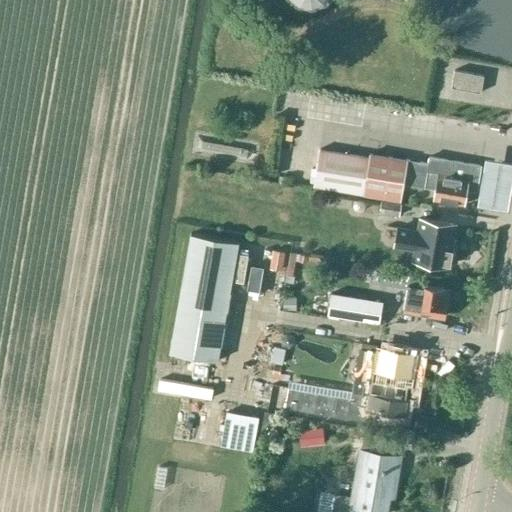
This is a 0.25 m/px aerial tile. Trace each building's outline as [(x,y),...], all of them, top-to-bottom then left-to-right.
[(376,0),(331,0),(332,39),(376,39),(376,0)] [(456,70),(453,87),(482,93),(485,76),(456,70)] [(370,153),(369,157),(320,148),(313,187),(363,195),(401,202),(404,184),(435,189),(433,199),(464,204),(466,190),(477,192),(482,165),(453,160),(453,161),(449,160),(429,156),(428,163),(408,160),(408,159),(370,153)] [(511,182),(487,181),(485,226),(511,227),(511,182)] [(354,202),(353,205),(353,208),(354,210),(357,212),(360,212),(363,210),(365,207),(364,204),(363,202),(360,200),(357,200),(354,202)] [(400,216),(401,203),(382,200),(379,213),(400,216)] [(456,224),(438,221),(418,218),(417,229),(396,226),(393,246),(413,249),(411,260),(450,266),(450,264),(454,261),(455,254),(452,249),(456,224)] [(218,361),(229,299),(239,242),(190,233),(169,352),(218,361)] [(271,250),(268,269),(280,271),(284,252),(271,250)] [(411,275),(381,270),(379,281),(407,286),(404,312),(444,318),(449,290),(419,285),(420,277),(410,275),(411,275)] [(331,293),(328,314),(379,323),(383,301),(331,293)] [(282,297),(282,310),(295,310),(295,297),(282,297)] [(288,388),(285,407),(375,423),(378,409),(388,411),(404,414),(407,396),(411,396),(418,355),(398,352),(375,348),(374,352),(359,350),(351,398),(288,388)] [(422,351),(420,374),(441,375),(442,352),(422,351)] [(227,412),(221,445),(253,450),(259,417),(227,412)] [(300,444),(308,444),(307,430),(299,430),(300,444)] [(179,447),(197,448),(198,434),(180,433),(179,447)] [(335,493),(331,511),(360,511),(361,511),(369,511),(387,511),(390,496),(395,497),(401,456),(358,449),(350,496),(335,493)]
